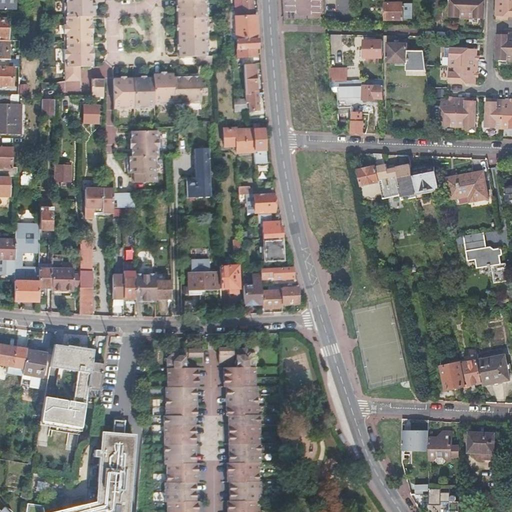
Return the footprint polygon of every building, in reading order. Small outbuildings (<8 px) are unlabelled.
[(0,0),(0,8),(15,9),(15,0),(0,0)] [(89,4),(89,0),(63,0),(65,68),(80,68),(92,67),(94,67),(93,17),(94,17),(93,4),(92,4),(89,4)] [(177,0),(179,44),(179,56),(192,56),(200,55),(206,55),(204,0),(177,0)] [(233,0),(233,12),(241,12),(241,14),(251,13),(251,0),(233,0)] [(442,0),(434,0),(435,20),(442,20),(442,0)] [(450,0),(450,17),(484,18),(485,0),(450,0)] [(511,0),(496,0),(496,17),(508,18),(509,15),(511,15),(511,0)] [(404,3),(386,2),(386,18),(404,18),(404,3)] [(236,17),(237,39),(258,38),(256,16),(236,17)] [(8,20),(0,19),(0,35),(1,36),(1,37),(8,38),(8,20)] [(508,35),(503,35),(497,35),(496,61),(511,61),(511,32),(508,33),(508,35)] [(258,38),(237,39),(237,55),(253,55),(252,45),(257,45),(259,45),(258,38)] [(0,58),(9,58),(9,39),(0,39),(0,58)] [(365,56),(383,56),(383,39),(365,40),(364,48),(363,48),(363,55),(365,56)] [(407,70),(426,70),(424,50),(408,50),(407,42),(388,43),(388,61),(407,61),(407,70)] [(448,83),(449,83),(474,84),(474,77),(474,72),(476,72),(476,60),(475,60),(475,55),(475,48),(450,48),(448,83)] [(206,55),(200,55),(201,63),(213,63),(212,55),(206,55)] [(251,101),(251,108),(259,108),(256,63),(244,63),(245,101),(251,101)] [(0,67),(0,85),(12,85),(12,68),(0,67)] [(80,68),(65,68),(66,82),(80,82),(80,68)] [(161,98),(161,104),(202,103),(201,75),(174,76),(174,73),(153,73),(154,77),(145,77),(134,78),(134,79),(134,98),(146,98),(161,98)] [(92,95),(104,95),(104,78),(92,77),(92,95)] [(154,104),(161,104),(161,98),(146,98),(134,98),(134,79),(134,78),(114,78),(114,108),(154,108),(154,104)] [(361,80),(353,80),(353,91),(354,106),(356,106),(356,96),(364,96),(364,99),(375,99),(375,98),(384,97),(384,79),(366,79),(361,80)] [(27,94),(28,85),(20,84),(19,93),(27,94)] [(12,94),(0,93),(0,101),(12,101),(12,94)] [(41,115),(54,116),(55,98),(41,98),(41,115)] [(466,100),(466,98),(453,98),(453,99),(449,99),(442,99),(441,125),(476,127),(478,100),(471,100),(466,100)] [(510,100),(497,100),(497,101),(493,101),(487,101),(485,127),(511,128),(511,101),(510,101),(510,100)] [(84,103),(84,120),(100,121),(100,103),(84,103)] [(0,104),(0,133),(10,134),(10,104),(0,104)] [(363,113),(354,113),(353,133),(362,133),(364,133),(364,122),(363,122),(363,113)] [(367,133),(376,134),(376,120),(368,120),(367,133)] [(262,122),(255,122),(255,127),(256,149),(257,160),(267,160),(265,127),(262,127),(262,122)] [(256,149),(255,127),(238,128),(238,126),(226,127),(227,144),(239,144),(239,150),(256,149)] [(137,174),(137,183),(154,183),(153,157),(158,157),(157,131),(130,132),(130,157),(128,157),(129,172),(135,172),(135,174),(137,174)] [(86,134),(86,152),(101,151),(102,134),(86,134)] [(0,174),(9,175),(16,175),(16,165),(11,165),(11,145),(0,145),(0,174)] [(194,177),(186,177),(187,197),(210,196),(209,147),(193,147),(194,177)] [(374,154),(367,153),(369,167),(357,170),(364,198),(368,197),(372,198),(376,198),(377,195),(382,194),(379,179),(374,154)] [(385,164),(383,154),(374,154),(379,179),(382,194),(383,199),(401,195),(402,200),(417,197),(411,168),(410,165),(397,167),(388,169),(387,164),(385,164)] [(505,159),(496,158),(499,178),(508,177),(505,159)] [(55,170),(55,179),(70,179),(70,163),(55,162),(55,170)] [(86,173),(101,173),(101,162),(86,162),(86,173)] [(417,197),(417,200),(426,198),(425,191),(439,189),(434,167),(429,168),(429,165),(411,168),(417,197)] [(483,172),(447,178),(451,199),(452,205),(470,201),(488,198),(483,172)] [(31,185),(31,173),(21,173),(21,185),(31,185)] [(0,200),(3,201),(3,195),(9,196),(9,175),(0,174),(0,200)] [(250,183),(239,184),(240,192),(252,191),(252,185),(250,185),(250,183)] [(113,208),(113,193),(113,189),(85,189),(84,218),(92,218),(92,213),(113,213),(113,208)] [(275,210),(275,190),(254,191),(254,211),(258,211),(272,210),(275,210)] [(40,191),(39,222),(39,228),(53,228),(53,205),(48,205),(48,192),(40,191)] [(135,205),(135,193),(124,193),(113,193),(113,208),(124,207),(135,207),(135,205)] [(272,210),(258,211),(258,221),(263,221),(263,236),(282,235),(282,226),(278,226),(278,220),(273,221),(272,210)] [(15,221),(15,228),(14,239),(14,256),(14,280),(13,300),(37,301),(38,281),(38,268),(38,242),(39,228),(39,222),(15,221)] [(482,233),(464,236),(469,262),(467,264),(468,271),(478,269),(492,267),(495,284),(509,281),(507,264),(502,265),(501,256),(502,256),(504,254),(503,250),(500,249),(494,249),(490,247),(485,247),(482,233)] [(283,258),(282,235),(263,236),(265,259),(283,258)] [(0,255),(14,256),(14,239),(0,238),(0,255)] [(93,245),(79,245),(79,264),(79,270),(93,270),(93,245)] [(62,259),(52,258),(52,290),(73,291),(73,287),(74,285),(79,285),(79,275),(74,275),(74,263),(62,263),(62,259)] [(135,264),(124,264),(124,284),(124,298),(136,298),(135,272),(135,264)] [(237,265),(219,265),(220,288),(229,288),(238,288),(237,265)] [(261,266),(261,273),(261,278),(295,276),(294,265),(261,266)] [(38,281),(37,301),(44,301),(45,289),(49,289),(49,269),(38,268),(38,281)] [(78,287),(78,313),(93,313),(93,270),(79,270),(79,275),(79,285),(78,287)] [(136,298),(136,300),(155,300),(155,298),(154,281),(154,272),(152,272),(135,272),(136,298)] [(217,272),(188,272),(188,293),(200,293),(200,289),(217,289),(217,272)] [(261,273),(244,273),(245,303),(262,302),(262,290),(261,286),(261,278),(261,273)] [(154,281),(155,298),(172,298),(171,281),(154,281)] [(112,284),(112,298),(119,298),(124,298),(124,284),(112,284)] [(282,288),(282,290),(283,303),(298,303),(297,287),(282,288)] [(262,290),(262,302),(263,307),(283,306),(283,303),(282,290),(262,290)] [(0,344),(0,365),(13,368),(17,348),(0,344)] [(66,347),(52,345),(49,366),(75,370),(71,402),(44,398),(40,422),(80,427),(81,421),(83,413),(85,398),(85,395),(87,385),(91,361),(91,359),(92,351),(93,349),(87,348),(82,347),(66,345),(66,347)] [(234,353),(234,347),(234,346),(220,346),(220,360),(234,360),(234,353)] [(259,511),(260,499),(259,480),(259,462),(256,384),(256,355),(247,346),(237,347),(237,352),(237,360),(244,360),(244,365),(237,365),(226,365),(224,365),(224,385),(226,385),(227,415),(229,415),(229,462),(227,462),(227,480),(229,480),(230,500),(228,500),(227,511),(259,511)] [(172,351),(169,511),(188,511),(188,459),(195,459),(195,366),(186,366),(186,354),(186,347),(175,348),(172,351)] [(25,349),(21,374),(42,376),(46,352),(25,349)] [(505,355),(478,360),(483,383),(483,386),(510,381),(505,355)] [(478,360),(461,363),(465,386),(483,383),(478,360)] [(85,395),(97,397),(100,380),(102,363),(91,361),(87,385),(85,395)] [(465,386),(461,363),(442,367),(446,391),(465,386)] [(188,459),(188,511),(200,511),(200,502),(198,502),(197,483),(199,483),(199,463),(197,463),(196,416),(198,416),(197,386),(199,386),(199,366),(197,366),(195,366),(195,459),(188,459)] [(433,387),(426,388),(428,400),(432,400),(436,400),(433,387)] [(408,425),(408,419),(402,419),(402,425),(404,425),(404,444),(417,444),(417,450),(418,450),(418,451),(418,452),(419,452),(419,453),(420,453),(421,454),(422,454),(423,453),(424,453),(424,452),(425,452),(425,451),(425,450),(429,450),(429,442),(429,436),(429,430),(417,430),(417,425),(408,425)] [(113,435),(124,436),(126,423),(114,421),(113,435)] [(40,422),(40,425),(80,431),(80,427),(40,422)] [(429,436),(429,442),(437,442),(437,437),(442,437),(442,431),(436,436),(429,436)] [(429,450),(429,459),(434,459),(438,455),(442,455),(446,459),(451,459),(451,455),(459,455),(459,445),(451,445),(451,431),(442,431),(442,437),(437,437),(437,442),(429,442),(429,450)] [(469,433),(468,452),(477,453),(476,458),(499,459),(500,443),(494,442),(494,434),(469,433)] [(128,511),(135,437),(124,436),(113,435),(103,434),(102,450),(95,449),(95,456),(101,457),(98,503),(56,511),(128,511)] [(415,493),(428,492),(428,484),(414,484),(415,493)] [(450,490),(429,490),(429,493),(423,493),(423,502),(430,502),(434,502),(434,507),(443,507),(446,511),(459,511),(460,501),(454,501),(453,501),(453,500),(452,499),(451,499),(450,499),(450,490)]
